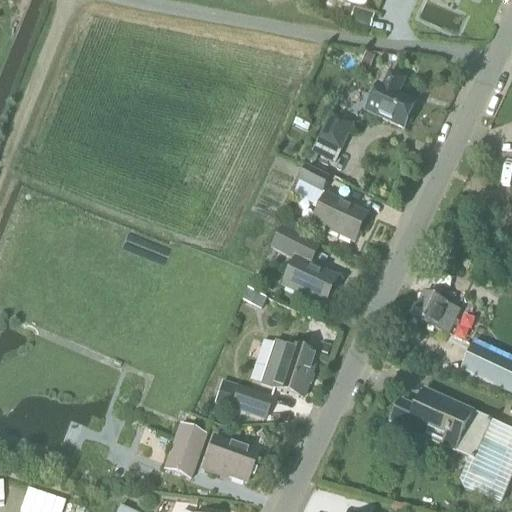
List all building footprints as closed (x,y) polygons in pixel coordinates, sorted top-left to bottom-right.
[(371,28),(374,15),(355,10),(352,22),(371,28)] [(363,65),(362,67),(369,70),(375,58),(368,54),(363,65)] [(399,95),(406,81),(390,75),(384,88),(379,86),(366,113),(405,130),(407,125),(411,125),(414,118),(412,113),(417,103),(399,95)] [(333,115),(315,153),(336,163),(354,125),(336,116),(333,115)] [(301,185),(295,196),(320,208),(326,195),(324,194),(331,179),(308,169),(300,184),(301,185)] [(320,208),(312,224),(356,245),(368,215),(326,195),(320,208)] [(294,263),(285,283),(282,289),(326,310),(340,278),(313,265),(321,247),(282,229),(272,252),(294,263)] [(423,295),(412,320),(449,337),(450,337),(451,336),(462,313),(423,295)] [(274,343),(261,385),(301,398),(315,356),(274,343)] [(221,382),(213,405),(216,406),(247,415),(265,421),(272,400),(254,393),(229,385),(221,382)] [(511,430),(476,414),(425,391),(417,408),(402,400),(389,424),(457,454),(458,453),(473,459),(461,489),(500,504),(511,474),(511,430)] [(190,482),(191,477),(207,436),(180,426),(163,471),(190,482)] [(246,485),(257,452),(213,438),(202,469),(246,485)]
